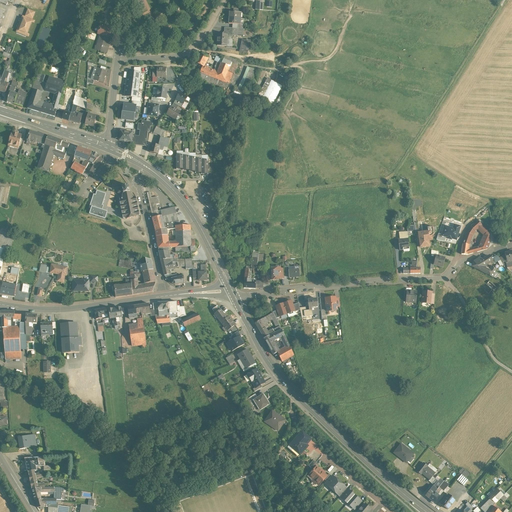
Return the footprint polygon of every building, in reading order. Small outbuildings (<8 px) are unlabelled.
[(162,9),(154,17),(160,22),(167,14),(162,9)] [(28,10),(25,17),(32,20),(35,13),(28,10)] [(34,23),(35,21),(32,20),(25,17),(23,16),(16,32),(29,37),(30,35),(27,34),(32,22),(34,23)] [(110,30),(103,28),(103,27),(102,27),(102,28),(101,27),(100,28),(99,28),(97,33),(98,35),(101,36),(110,39),(110,37),(110,36),(111,30),(110,30)] [(43,28),(37,47),(45,50),(50,31),(43,28)] [(225,35),(218,35),(217,47),(227,47),(227,36),(227,35),(225,35)] [(110,39),(101,36),(97,48),(99,48),(98,52),(106,54),(108,49),(107,49),(110,39)] [(208,59),(201,55),(196,64),(202,68),(203,68),(208,59)] [(226,55),(223,60),(223,61),(235,66),(237,60),(226,55)] [(223,60),(216,57),(214,61),(217,63),(215,68),(216,69),(216,68),(219,69),(223,61),(223,60)] [(203,68),(202,68),(197,80),(204,83),(221,91),(224,83),(228,85),(233,74),(234,75),(237,66),(235,66),(223,61),(219,69),(218,73),(217,74),(203,68)] [(255,70),(249,67),(240,89),(237,87),(233,97),(243,101),(255,70)] [(89,80),(94,81),(98,69),(93,68),(89,80)] [(106,72),(98,69),(94,81),(103,84),(105,79),(104,79),(106,72)] [(166,69),(157,69),(157,72),(157,78),(166,78),(166,69)] [(9,74),(4,72),(2,79),(1,82),(5,83),(6,80),(7,80),(9,74)] [(127,79),(140,80),(140,73),(134,72),(128,72),(127,79)] [(45,76),(38,73),(33,85),(32,90),(34,91),(34,90),(39,92),(45,76)] [(65,83),(49,78),(45,90),(56,93),(61,95),(63,89),(65,83)] [(276,83),(267,78),(256,99),(271,107),(284,82),(278,78),(276,83)] [(126,89),(138,91),(140,80),(127,79),(126,89)] [(5,83),(1,82),(0,84),(0,91),(5,94),(8,85),(5,83)] [(15,88),(11,87),(9,93),(10,94),(7,103),(14,105),(17,96),(13,95),(15,88)] [(76,91),(67,89),(66,94),(66,95),(65,104),(70,105),(73,106),(73,105),(74,97),(76,91)] [(138,91),(126,89),(125,97),(132,98),(138,98),(138,91)] [(158,89),(157,99),(161,99),(166,100),(167,90),(158,89)] [(39,92),(34,90),(34,91),(28,109),(36,112),(38,105),(42,93),(39,92)] [(26,94),(19,91),(17,96),(14,105),(22,108),(26,94)] [(56,93),(53,105),(58,107),(61,95),(56,93)] [(187,98),(180,94),(176,100),(180,103),(178,106),(178,107),(181,109),(185,102),(187,98)] [(87,101),(74,97),(73,105),(77,107),(86,110),(87,101)] [(53,105),(48,104),(48,106),(44,104),(43,107),(38,105),(36,112),(55,118),(55,117),(55,115),(56,115),(56,114),(55,114),(56,111),(58,107),(53,105)] [(82,116),(75,113),(77,107),(73,105),(73,106),(71,114),(69,122),(76,124),(76,123),(80,124),(82,116)] [(124,105),(123,112),(135,114),(136,107),(136,106),(132,106),(124,105)] [(159,106),(157,106),(148,105),(147,116),(157,117),(159,106)] [(176,111),(171,108),(167,115),(174,120),(176,121),(177,118),(180,113),(176,111)] [(69,113),(63,112),(62,115),(61,118),(63,118),(62,120),(69,122),(71,114),(69,113)] [(135,114),(123,112),(122,120),(134,122),(135,114)] [(96,117),(88,114),(85,125),(94,127),(95,122),(96,117)] [(131,145),(144,147),(145,141),(147,141),(148,132),(149,132),(150,127),(152,127),(152,122),(146,122),(142,121),(141,124),(138,124),(137,130),(140,131),(139,137),(132,136),(131,143),(131,145)] [(165,131),(156,127),(153,133),(160,135),(160,138),(164,139),(165,131)] [(42,135),(30,132),(27,143),(29,143),(30,143),(30,142),(36,144),(36,143),(39,144),(42,135)] [(133,133),(121,132),(119,141),(131,143),(132,136),(133,133)] [(21,136),(11,133),(8,145),(18,148),(21,136)] [(48,137),(42,135),(39,144),(42,145),(45,146),(48,137)] [(62,142),(48,137),(45,146),(55,150),(57,146),(60,147),(62,142)] [(158,146),(152,144),(150,153),(158,155),(159,150),(163,151),(164,148),(167,149),(168,144),(165,143),(166,139),(164,139),(160,138),(158,146)] [(55,150),(45,146),(43,151),(42,154),(42,155),(41,157),(41,158),(40,161),(38,169),(48,172),(54,156),(54,155),(55,151),(55,150)] [(60,147),(57,146),(55,150),(55,151),(66,155),(68,149),(64,148),(60,147)] [(92,153),(78,148),(75,157),(81,160),(80,161),(84,162),(84,161),(88,162),(92,153)] [(66,155),(55,151),(54,155),(64,159),(66,155)] [(94,154),(92,153),(88,162),(93,164),(92,165),(100,157),(97,156),(97,155),(96,154),(95,154),(94,154)] [(100,157),(92,165),(93,166),(89,173),(89,174),(89,175),(93,177),(93,175),(94,176),(96,173),(95,172),(96,171),(103,161),(100,157)] [(86,169),(75,163),(71,169),(79,174),(82,175),(85,171),(86,169)] [(136,197),(133,198),(132,195),(130,193),(128,186),(122,188),(119,189),(119,188),(119,189),(117,190),(117,191),(117,193),(117,194),(118,194),(120,194),(120,195),(121,195),(121,198),(122,198),(123,200),(119,201),(119,202),(120,205),(120,206),(121,210),(121,211),(122,214),(122,215),(123,219),(123,220),(124,219),(127,219),(136,217),(139,216),(140,216),(139,216),(139,212),(139,211),(138,211),(138,207),(137,203),(137,202),(136,198),(136,197)] [(91,210),(89,215),(105,220),(108,212),(101,210),(106,194),(97,191),(96,195),(94,195),(92,200),(94,200),(93,204),(91,204),(89,209),(91,210)] [(156,218),(153,206),(151,198),(150,192),(147,193),(153,218),(156,218)] [(175,208),(160,211),(162,216),(165,230),(175,229),(175,226),(179,226),(175,208)] [(153,218),(152,218),(155,232),(165,230),(162,216),(158,217),(156,218),(153,218)] [(488,232),(484,228),(485,227),(478,220),(471,227),(469,230),(474,232),(474,231),(475,231),(477,229),(484,235),(479,247),(476,248),(477,252),(487,249),(493,234),(488,232)] [(446,237),(456,240),(460,227),(454,225),(453,229),(444,226),(442,235),(442,236),(446,237)] [(179,226),(175,226),(175,229),(175,232),(176,236),(176,240),(176,248),(181,248),(187,247),(190,247),(191,247),(190,242),(190,226),(179,226)] [(419,233),(418,234),(419,236),(419,239),(420,247),(429,246),(428,241),(429,240),(431,240),(431,238),(432,236),(434,236),(433,231),(432,228),(432,227),(427,228),(427,232),(419,233)] [(165,230),(155,232),(158,248),(167,248),(175,248),(176,248),(176,240),(173,240),(174,243),(171,243),(171,242),(169,242),(169,243),(167,243),(167,241),(168,241),(165,230)] [(5,232),(2,231),(0,237),(0,238),(7,241),(9,234),(5,232)] [(472,249),(467,250),(468,245),(472,235),(467,233),(462,246),(461,255),(467,255),(473,253),(472,249)] [(195,240),(192,240),(192,242),(190,242),(191,247),(190,247),(190,252),(191,252),(200,251),(200,247),(195,247),(195,240)] [(398,240),(399,251),(409,250),(408,240),(402,240),(399,240),(398,240)] [(168,251),(159,252),(158,252),(160,260),(165,260),(170,259),(169,256),(168,251)] [(252,267),(246,266),(246,269),(245,269),(244,279),(251,279),(252,274),(253,273),(253,269),(257,268),(257,262),(258,255),(258,254),(254,253),(253,256),(253,258),(252,267)] [(437,256),(436,256),(434,264),(433,265),(434,265),(442,267),(445,258),(437,256)] [(482,260),(479,258),(473,262),(471,267),(480,271),(492,277),(495,271),(492,266),(489,271),(485,268),(487,266),(486,265),(492,261),(488,256),(482,260)] [(170,259),(165,260),(160,260),(163,272),(164,276),(167,280),(171,279),(172,279),(170,270),(173,269),(173,268),(178,267),(177,259),(170,259)] [(151,261),(145,260),(146,265),(141,266),(142,273),(143,272),(153,271),(151,261)] [(9,264),(3,263),(1,269),(0,273),(4,273),(5,267),(8,268),(9,264)] [(138,273),(142,273),(141,266),(141,263),(136,264),(136,263),(132,264),(132,268),(134,268),(135,269),(137,269),(138,273)] [(47,266),(41,265),(39,272),(46,273),(47,266)] [(67,268),(52,265),(51,268),(50,273),(59,275),(58,281),(63,282),(65,276),(66,276),(67,268)] [(8,268),(5,267),(4,273),(18,276),(19,270),(8,268)] [(280,268),(275,268),(275,269),(269,270),(265,270),(266,276),(269,276),(270,280),(281,279),(281,278),(280,269),(280,268)] [(299,269),(288,270),(289,278),(294,277),(300,277),(299,269)] [(153,271),(143,272),(144,276),(146,284),(156,283),(153,271)] [(201,273),(198,273),(199,281),(207,280),(206,272),(201,273)] [(172,279),(171,279),(172,284),(175,285),(177,285),(184,284),(183,276),(178,278),(173,279),(172,279)] [(256,282),(249,281),(249,280),(244,279),(244,288),(255,289),(255,288),(259,288),(259,282),(256,282)] [(89,281),(73,281),(73,291),(80,291),(80,292),(88,292),(89,281)] [(146,285),(137,287),(138,294),(152,291),(156,283),(146,284),(146,285)] [(16,286),(2,284),(0,294),(12,296),(14,296),(14,297),(16,286)] [(131,285),(120,287),(119,286),(114,287),(116,298),(132,295),(131,285)] [(441,288),(435,313),(449,316),(450,309),(443,307),(445,298),(451,299),(453,290),(441,288)] [(416,292),(407,291),(407,292),(406,298),(406,302),(415,302),(416,292)] [(432,293),(422,292),(421,303),(431,304),(432,295),(432,293)] [(335,298),(326,299),(327,311),(335,310),(335,307),(335,304),(336,304),(335,300),(335,298)] [(316,299),(308,300),(308,302),(307,303),(307,306),(309,306),(309,310),(312,310),(313,310),(315,310),(315,307),(317,307),(316,299)] [(291,301),(284,304),(287,314),(294,311),(295,311),(293,305),(291,301)] [(168,303),(169,314),(177,313),(178,313),(177,306),(177,302),(168,303)] [(168,303),(158,303),(158,309),(159,317),(169,316),(169,314),(168,303)] [(153,304),(134,306),(135,314),(136,314),(141,313),(141,315),(145,314),(150,314),(150,311),(153,310),(153,304)] [(284,304),(276,306),(277,310),(280,317),(280,316),(287,314),(284,304)] [(134,306),(128,307),(129,319),(137,318),(136,314),(135,314),(134,306)] [(180,306),(177,306),(178,313),(177,313),(177,317),(181,317),(186,316),(184,307),(180,307),(180,306)] [(107,309),(94,311),(96,320),(102,319),(101,315),(103,315),(107,314),(107,309)] [(227,318),(220,309),(215,313),(214,314),(228,331),(230,329),(235,325),(229,316),(227,318)] [(115,310),(112,310),(108,310),(110,319),(113,318),(114,321),(112,321),(113,325),(114,325),(115,327),(116,327),(117,326),(115,310)] [(14,312),(1,312),(1,317),(2,324),(2,328),(3,328),(7,328),(6,320),(11,320),(11,318),(14,318),(14,312)] [(276,318),(275,317),(273,313),(270,314),(273,321),(276,327),(273,328),(274,329),(275,333),(276,332),(281,330),(276,318)] [(185,319),(182,321),(184,327),(200,319),(198,314),(193,316),(185,319)] [(270,314),(264,318),(267,322),(268,324),(273,321),(270,314)] [(37,315),(26,315),(25,323),(25,324),(26,335),(29,335),(31,335),(30,327),(29,327),(29,323),(33,323),(37,323),(37,318),(37,315)] [(264,318),(255,323),(264,338),(268,336),(267,333),(264,329),(265,328),(263,325),(267,322),(264,318)] [(142,319),(137,320),(137,324),(129,326),(131,341),(145,339),(142,319)] [(52,324),(45,324),(45,323),(40,324),(41,336),(53,335),(53,329),(52,329),(52,324)] [(77,323),(61,325),(63,354),(79,352),(78,346),(81,346),(81,339),(78,339),(77,323)] [(239,331),(235,325),(230,329),(234,334),(237,332),(239,331)] [(20,328),(15,328),(7,328),(3,328),(3,333),(4,337),(5,353),(21,352),(20,350),(20,340),(20,328)] [(281,330),(276,332),(279,338),(281,337),(286,347),(278,351),(278,352),(282,361),(294,355),(281,330)] [(268,336),(264,338),(273,354),(278,352),(278,351),(272,342),(279,338),(276,332),(268,336)] [(244,344),(239,336),(234,339),(226,343),(229,348),(230,347),(232,351),(244,344)] [(247,349),(238,355),(246,369),(255,363),(247,349)] [(231,355),(226,358),(229,364),(234,362),(231,355)] [(257,369),(248,375),(255,388),(261,385),(265,383),(257,369)] [(257,398),(253,401),(254,401),(260,411),(269,405),(265,400),(266,399),(263,395),(257,398)] [(285,421),(272,412),(265,422),(278,431),(285,421)] [(295,417),(289,419),(291,425),(297,423),(295,417)] [(311,440),(302,432),(287,448),(288,449),(291,452),(298,458),(300,456),(308,447),(306,445),(311,440)] [(30,435),(18,438),(20,449),(32,447),(31,441),(35,440),(34,435),(30,436),(30,435)] [(406,451),(400,446),(394,453),(406,463),(407,462),(411,457),(413,454),(407,449),(406,451)] [(38,459),(26,460),(28,472),(34,471),(33,467),(35,466),(35,465),(39,465),(38,459)] [(435,474),(427,467),(427,466),(423,463),(417,472),(421,475),(422,474),(430,480),(432,477),(435,474)] [(316,468),(313,471),(309,476),(310,477),(312,483),(321,472),(316,468)] [(34,471),(28,472),(29,476),(29,478),(30,478),(31,485),(36,484),(38,484),(37,479),(42,478),(42,476),(44,476),(44,473),(35,474),(34,471)] [(321,472),(312,483),(318,484),(320,485),(324,480),(327,477),(321,472)] [(468,481),(461,475),(459,477),(457,480),(463,486),(468,481)] [(329,484),(327,486),(332,491),(339,482),(334,478),(333,479),(329,484)] [(339,482),(332,491),(337,495),(339,493),(344,488),(344,487),(339,482)] [(442,484),(439,488),(441,490),(443,492),(447,487),(448,486),(444,482),(442,484)] [(433,486),(425,496),(430,499),(439,488),(436,486),(435,488),(433,486)] [(38,488),(32,489),(34,500),(41,499),(40,495),(40,493),(48,492),(47,488),(45,488),(40,488),(38,488)] [(439,488),(430,499),(431,501),(430,502),(432,504),(433,503),(434,503),(439,496),(438,495),(438,494),(441,490),(439,488)] [(497,488),(488,497),(490,499),(480,508),(483,511),(486,511),(493,506),(495,504),(503,495),(497,488)] [(344,497),(342,499),(347,504),(354,495),(349,491),(344,497)] [(354,495),(347,504),(352,508),(354,506),(359,501),(360,500),(354,495)] [(448,495),(441,504),(447,510),(455,500),(448,495)] [(41,499),(34,500),(35,500),(37,508),(40,508),(40,509),(43,509),(43,508),(44,507),(44,505),(48,505),(50,504),(56,504),(56,501),(56,500),(43,499),(41,499)] [(58,502),(56,501),(56,504),(50,504),(48,505),(48,511),(71,511),(72,508),(58,506),(58,502)] [(471,506),(467,503),(465,505),(468,507),(470,510),(473,511),(475,510),(471,506)]
